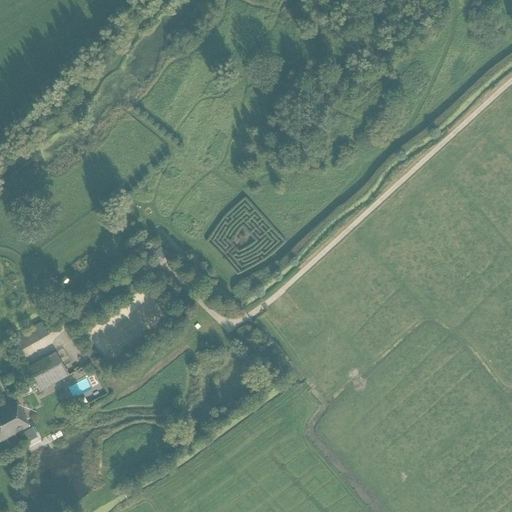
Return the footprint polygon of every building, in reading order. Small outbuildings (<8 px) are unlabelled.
[(41,322),(33,327),(34,329),(40,339),(48,335),(41,322)] [(34,329),(23,335),(29,346),(40,339),(34,329)] [(18,352),(29,346),(23,335),(11,342),(18,352)] [(40,391),(68,375),(55,352),(26,368),(40,391)] [(0,410),(0,441),(19,431),(23,439),(25,438),(28,443),(38,437),(32,428),(30,429),(28,426),(29,426),(16,402),(0,410)]
